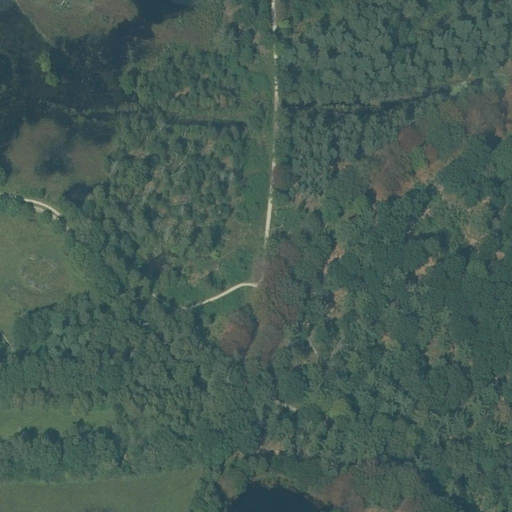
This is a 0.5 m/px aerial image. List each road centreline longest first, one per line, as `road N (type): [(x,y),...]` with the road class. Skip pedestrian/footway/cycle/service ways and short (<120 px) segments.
road 1 (track): [(511,93),(413,149),(327,231),(269,313),(239,379)]
road 2 (track): [(239,379),(125,293),(56,221),(0,202)]
road 3 (track): [(511,478),(344,433),(239,379)]
